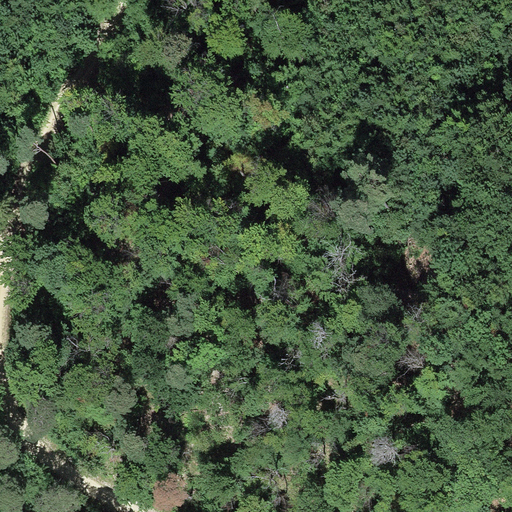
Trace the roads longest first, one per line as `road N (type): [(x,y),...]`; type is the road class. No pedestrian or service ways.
road 1 (track): [(0,267),(26,163),(127,0)]
road 2 (track): [(125,511),(50,463),(14,417),(0,383)]
